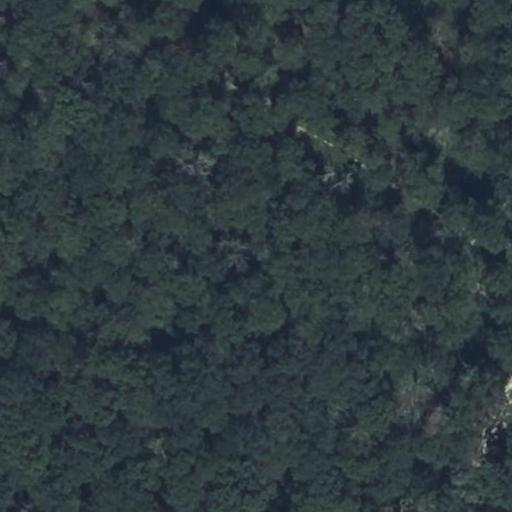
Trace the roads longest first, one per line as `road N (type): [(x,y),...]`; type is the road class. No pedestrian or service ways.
road 1 (track): [(98,0),(511,265)]
road 2 (track): [(435,511),(511,390)]
